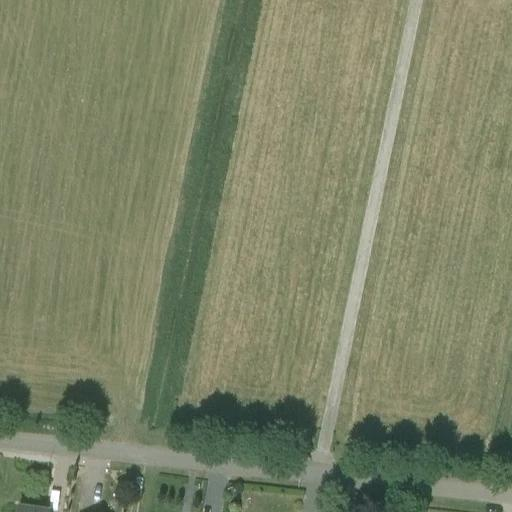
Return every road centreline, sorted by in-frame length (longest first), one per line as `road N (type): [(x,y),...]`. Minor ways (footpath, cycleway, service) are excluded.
road 1 (unclassified): [(511,496),(0,441)]
road 2 (unknown): [(316,475),(414,0)]
